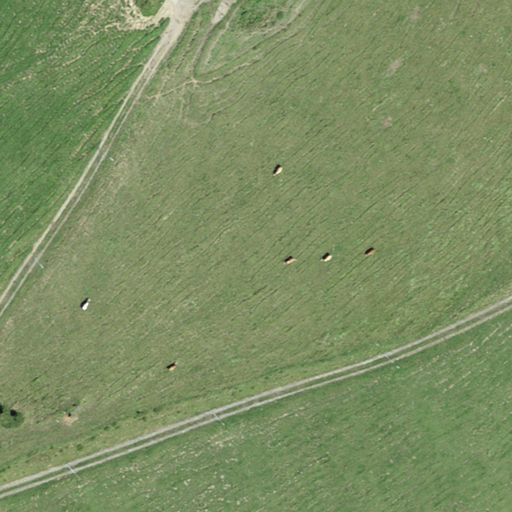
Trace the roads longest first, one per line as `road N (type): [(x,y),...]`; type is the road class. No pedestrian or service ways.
road 1 (unclassified): [(0,492),(365,366),(511,299)]
road 2 (unclassified): [(197,1),(0,306)]
